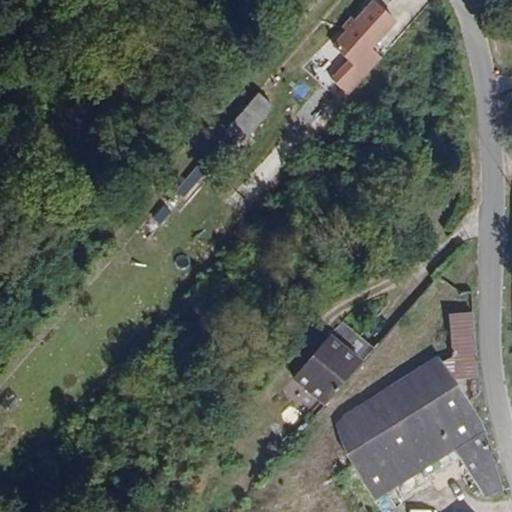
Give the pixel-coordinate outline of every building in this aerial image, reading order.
[(357,94),(390,59),(377,48),(379,45),(378,44),(380,42),(382,44),(403,22),(384,4),(366,23),(361,18),(352,28),(357,33),(344,47),(359,61),(341,80),(357,94)] [(246,143),(278,106),(261,91),(229,128),(246,143)] [(456,374),(474,403),(485,396),(481,330),(447,353),(460,372),(456,374)] [(300,378),(330,404),(367,361),(337,335),(300,378)] [(508,490),(487,425),(474,403),(456,374),(453,370),(343,440),(380,499),(459,450),(489,497),(508,490)] [(306,411),(317,405),(306,386),(295,393),(306,411)] [(278,425),(267,437),(288,455),(308,432),(293,419),(283,430),(278,425)]
